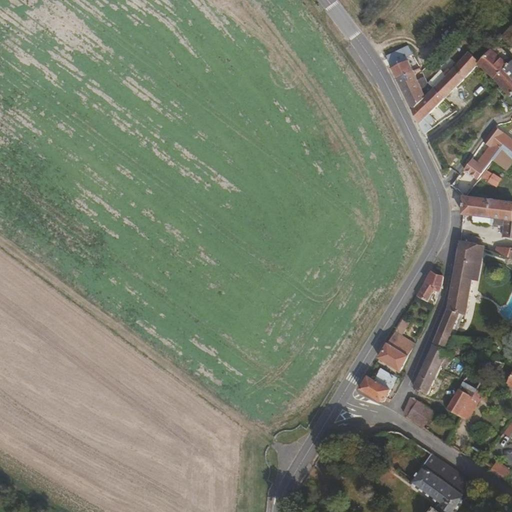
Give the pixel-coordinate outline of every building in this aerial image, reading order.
[(511,26),(502,37),(511,44),(511,42),(511,26)] [(511,68),(509,65),(504,69),(497,62),(504,56),(494,45),(475,65),(490,79),(498,89),(511,106),(511,68)] [(441,102),(475,65),(465,54),(447,72),(444,70),(439,76),(436,73),(422,85),(428,91),(429,90),(441,102)] [(411,73),(405,59),(397,62),(399,66),(391,70),(396,81),(411,73)] [(441,102),(429,90),(428,91),(422,85),(421,80),(416,83),(411,73),(396,81),(417,127),(422,121),(441,102)] [(511,106),(498,89),(494,92),(502,100),(497,104),(505,112),(511,106)] [(427,131),(422,121),(417,127),(421,135),(427,131)] [(511,156),(503,148),(498,153),(511,164),(511,163),(511,156)] [(511,164),(498,153),(489,164),(503,174),(511,164)] [(465,196),(471,190),(461,179),(455,185),(465,196)] [(487,222),(490,203),(462,200),(460,218),(487,222)] [(511,222),(511,205),(490,203),(487,222),(502,223),(511,225),(511,222)] [(511,242),(511,222),(511,225),(502,223),(499,241),(511,242)] [(474,247),(476,240),(465,238),(463,244),(474,247)] [(475,256),(477,248),(474,247),(463,244),(458,243),(456,254),(475,256)] [(506,259),(508,250),(495,246),(493,253),(506,259)] [(464,316),(475,256),(456,254),(446,310),(461,315),(464,316)] [(434,300),(436,277),(430,275),(415,299),(431,306),(434,300)] [(446,353),(461,315),(446,310),(431,346),(446,353)] [(398,375),(413,345),(393,334),(377,362),(398,375)] [(447,367),(452,355),(446,353),(431,346),(412,389),(427,396),(440,368),(443,370),(445,366),(447,367)] [(460,413),(469,396),(472,397),(484,377),(471,369),(449,406),(460,413)] [(384,400),(393,383),(378,374),(373,382),(367,379),(359,392),(377,404),(384,400)] [(425,423),(431,412),(410,400),(409,399),(401,414),(422,427),(425,423)] [(429,432),(432,428),(425,423),(422,427),(429,432)] [(431,456),(402,438),(392,436),(385,437),(426,463),(427,461),(431,456)] [(432,464),(436,458),(431,456),(427,461),(432,464)] [(479,486),(436,458),(432,464),(427,461),(426,463),(424,465),(429,469),(427,471),(453,490),(457,485),(471,496),(479,486)] [(453,490),(427,471),(429,469),(424,465),(413,481),(398,471),(396,474),(439,504),(433,511),(459,511),(471,496),(457,485),(453,490)]
